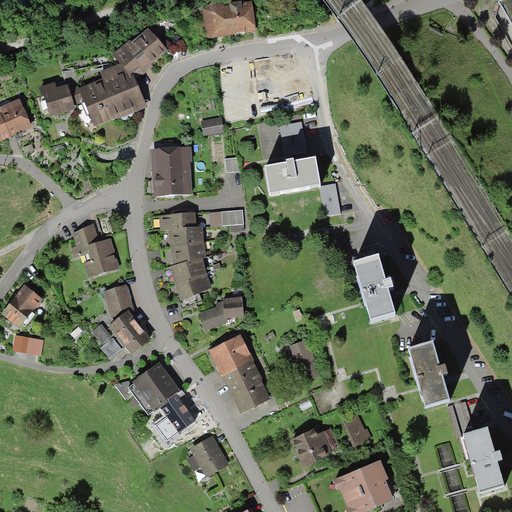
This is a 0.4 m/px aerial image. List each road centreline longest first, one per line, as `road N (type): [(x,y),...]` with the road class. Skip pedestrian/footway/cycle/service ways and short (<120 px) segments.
road 1 (residential): [(511,435),(333,146),(313,42)]
road 2 (residential): [(313,42),(213,57),(176,71),(159,97),(133,199)]
road 3 (residential): [(167,338),(218,409),(273,511)]
road 4 (residential): [(0,356),(97,370),(167,338)]
road 5 (track): [(146,0),(0,51)]
road 6 (residential): [(133,199),(142,277),(167,338)]
